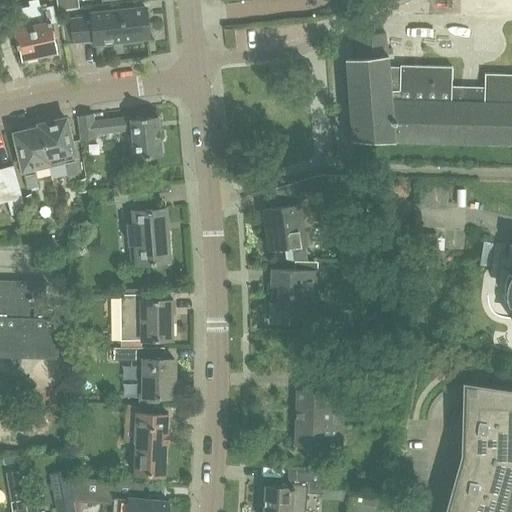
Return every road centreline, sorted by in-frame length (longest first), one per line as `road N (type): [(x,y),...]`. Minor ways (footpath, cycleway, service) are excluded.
road 1 (residential): [(209,511),(214,271),(196,77)]
road 2 (residential): [(0,111),(196,77)]
road 3 (residential): [(190,16),(324,0)]
